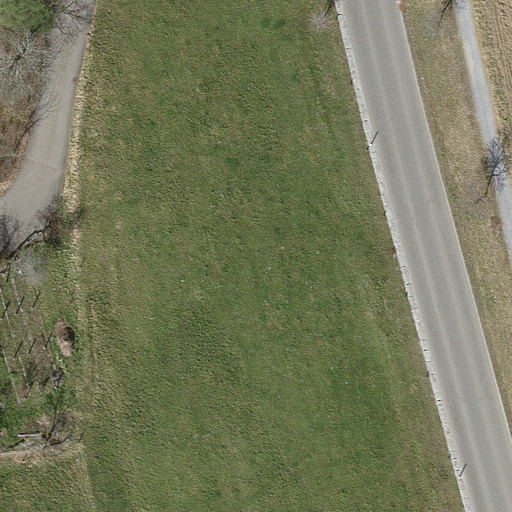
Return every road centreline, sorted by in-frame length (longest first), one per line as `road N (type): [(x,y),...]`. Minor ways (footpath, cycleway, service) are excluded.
road 1 (tertiary): [(372,0),(504,511)]
road 2 (residential): [(81,0),(46,137),(19,201),(0,210)]
